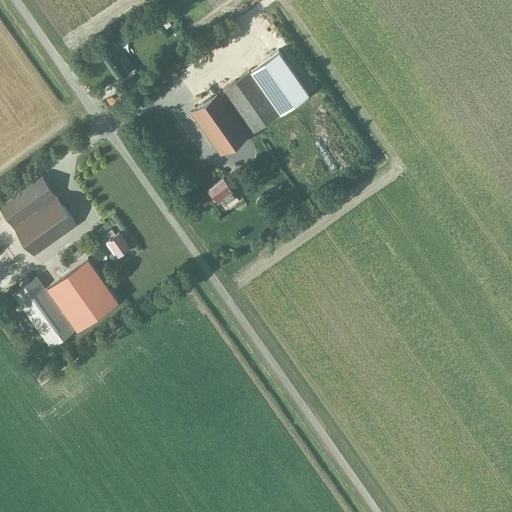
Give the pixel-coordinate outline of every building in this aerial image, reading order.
[(109,66),(120,59),(114,51),(128,42),(121,31),(110,38),(114,44),(100,54),(109,66)] [(308,93),(278,50),(250,69),(280,112),(283,111),(284,112),(307,96),(306,94),(308,93)] [(120,59),(109,66),(118,79),(128,72),(120,59)] [(221,93),(226,99),(228,97),(253,131),(278,113),(248,71),(223,89),(224,91),(221,93)] [(250,134),(226,99),(221,93),(220,91),(190,112),(220,155),(250,134)] [(13,225),(56,194),(42,174),(0,203),(0,207),(13,225)] [(223,177),(208,188),(218,202),(222,199),(224,201),(235,194),(234,192),(239,189),(231,177),(226,181),(223,177)] [(56,194),(13,225),(34,255),(77,224),(56,194)] [(118,255),(129,247),(119,231),(115,234),(112,229),(100,237),(104,242),(107,240),(118,255)] [(88,257),(46,287),(64,312),(75,328),(117,298),(88,257)] [(64,312),(46,287),(37,274),(12,292),(50,346),(75,328),(64,312)]
